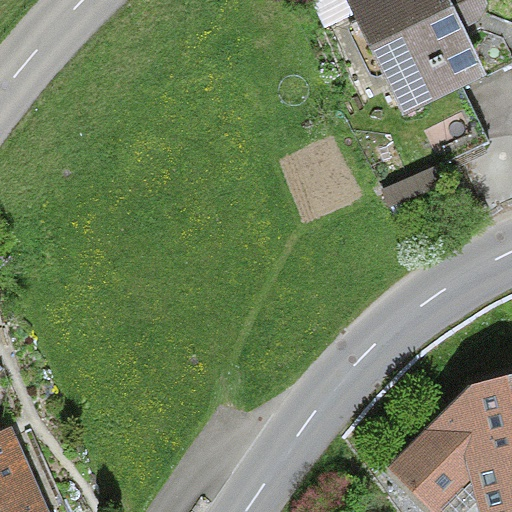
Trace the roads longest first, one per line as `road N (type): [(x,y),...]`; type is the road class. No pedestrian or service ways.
road 1 (tertiary): [(244,511),(343,371),(407,314),(511,253)]
road 2 (tertiary): [(81,0),(0,96)]
